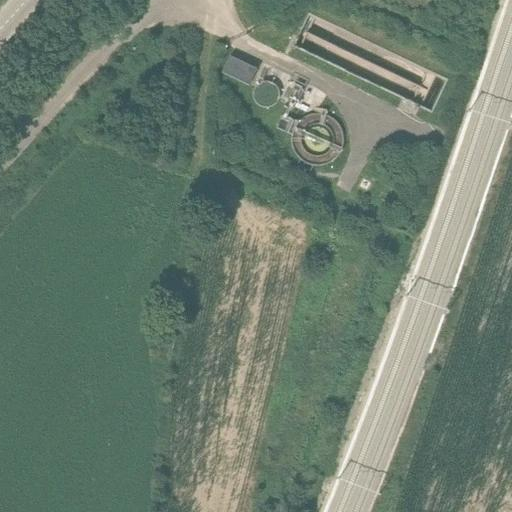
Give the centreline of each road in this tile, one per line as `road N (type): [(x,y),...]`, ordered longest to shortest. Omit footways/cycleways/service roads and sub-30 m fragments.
road 1 (unclassified): [(0,163),(73,82),(167,0)]
road 2 (track): [(202,175),(195,151),(201,0)]
